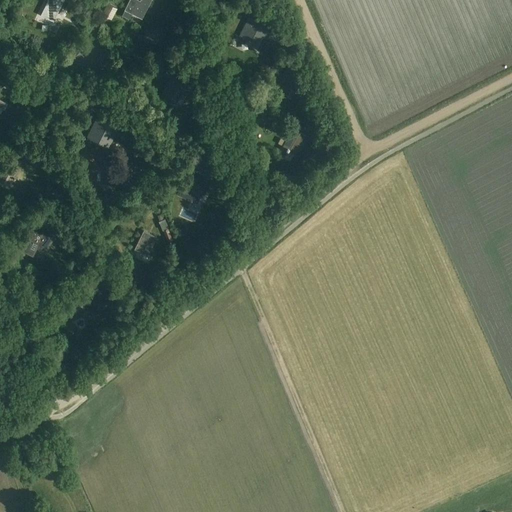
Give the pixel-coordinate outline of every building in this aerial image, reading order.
[(58,0),(48,0),(41,15),(53,21),(63,4),(58,1),(58,0)] [(138,0),(129,0),(124,10),(125,10),(122,16),(129,20),(132,14),(142,19),(151,0),(140,0),(140,1),(138,0)] [(116,17),(119,8),(110,4),(106,14),(116,17)] [(238,37),(244,39),(248,41),(247,43),(255,47),(262,34),(266,36),(269,29),(253,21),(248,18),(238,37)] [(162,94),(177,101),(187,83),(178,78),(181,73),(171,68),(168,75),(171,76),(162,94)] [(99,115),(88,136),(103,144),(105,140),(106,140),(109,135),(109,136),(112,130),(113,131),(116,124),(99,115)] [(308,131),(312,134),(316,128),(312,125),(308,131)] [(309,138),(293,129),(283,147),(287,149),(286,150),(294,155),(301,142),(305,145),(309,138)] [(19,172),(3,163),(0,168),(0,170),(1,171),(0,171),(0,184),(9,189),(19,172)] [(175,194),(196,203),(201,193),(204,195),(210,183),(205,182),(203,186),(195,182),(194,185),(188,182),(186,186),(180,183),(175,194)] [(30,228),(18,249),(31,256),(38,242),(49,248),(55,238),(41,231),(40,234),(30,228)] [(157,237),(144,231),(134,249),(147,256),(157,237)] [(98,289),(81,307),(85,311),(87,309),(94,315),(108,299),(98,289)]
